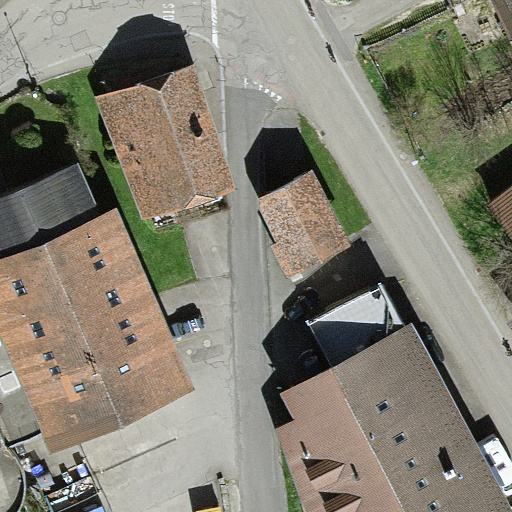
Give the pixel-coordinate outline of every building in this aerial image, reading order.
[(511,0),(495,0),(511,33),(511,0)] [(172,197),(226,179),(186,65),(105,93),(156,226),(179,218),(172,197)] [(99,221),(73,161),(4,192),(31,252),(0,265),(0,303),(55,432),(179,377),(110,216),(99,221)] [(305,171),(264,193),(283,240),(274,244),(287,269),(342,240),(305,171)] [(511,187),(491,203),(511,231),(511,187)] [(314,511),(502,511),(382,284),(311,322),(333,362),(289,386),(305,415),(284,427),(300,480),(314,511)]
